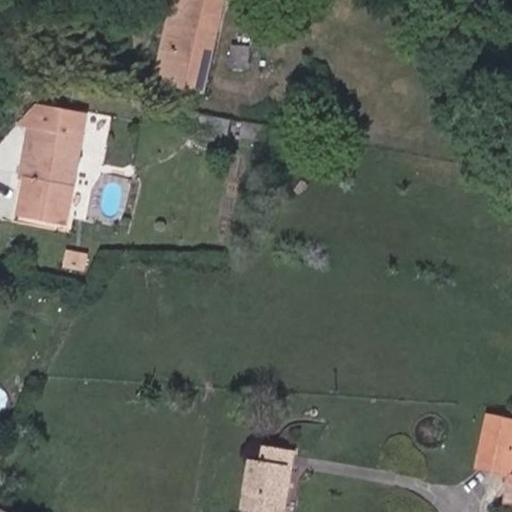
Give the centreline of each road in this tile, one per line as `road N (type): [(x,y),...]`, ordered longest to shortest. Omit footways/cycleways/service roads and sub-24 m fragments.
road 1 (unknown): [(11,197),(47,106),(143,0)]
road 2 (residential): [(424,0),(511,150)]
